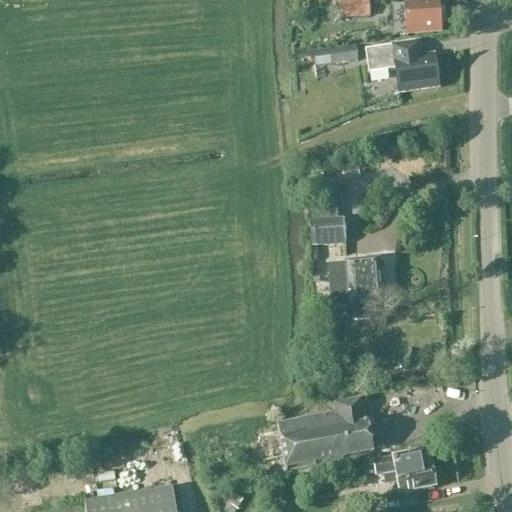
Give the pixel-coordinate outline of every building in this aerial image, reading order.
[(340,22),(369,19),(368,2),(339,5),(340,22)] [(440,33),(440,32),(443,29),(443,21),(439,19),(438,5),(392,8),(394,36),(440,33)] [(397,97),(439,91),(434,56),(421,58),(420,45),(365,53),(368,76),(393,72),(397,97)] [(313,70),(357,64),(355,48),(311,54),(313,70)] [(311,226),(314,249),(349,245),(347,222),(311,226)] [(369,307),(379,306),(380,306),(376,263),(345,266),(345,267),(327,268),(330,305),(348,303),(348,309),(352,309),(353,323),(370,321),(369,307)] [(339,389),(337,371),(322,374),(325,391),(339,389)] [(362,416),(360,402),(334,406),(336,415),(300,421),(301,426),(293,427),(292,422),(276,425),(279,440),(278,440),(283,470),(371,456),(366,426),(365,426),(364,416),(362,416)] [(433,490),(429,471),(427,471),(424,453),(372,463),(375,477),(394,473),(398,497),(433,490)] [(174,511),(171,492),(83,505),(83,511),(174,511)]
